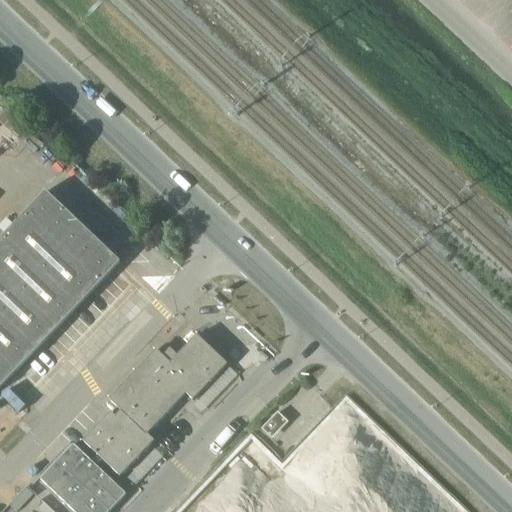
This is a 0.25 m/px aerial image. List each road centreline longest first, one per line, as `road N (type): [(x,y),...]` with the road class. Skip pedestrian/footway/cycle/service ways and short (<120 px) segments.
road 1 (unclassified): [(0,28),(511,507)]
road 2 (unknown): [(228,243),(0,474)]
road 3 (unknown): [(321,330),(136,511)]
